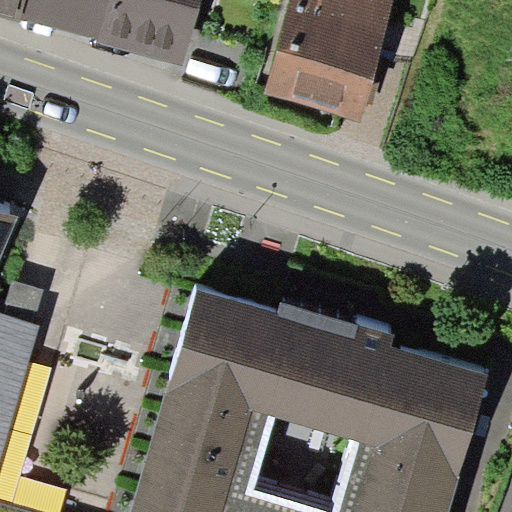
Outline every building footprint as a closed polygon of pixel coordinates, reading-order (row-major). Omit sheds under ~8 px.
[(0,0),(0,17),(25,24),(25,18),(29,0),(0,0)] [(29,0),(25,18),(100,35),(98,45),(185,65),(200,0),(29,0)] [(289,0),(264,92),(361,119),(365,103),(373,106),(386,58),(378,56),(394,0),(289,0)] [(0,261),(18,217),(0,209),(0,261)] [(34,324),(45,289),(14,279),(3,315),(34,324)] [(448,511),(489,373),(393,342),(395,332),(281,298),(278,309),(197,286),(129,511),(448,511)] [(3,315),(0,313),(0,459),(40,326),(34,324),(3,315)]
